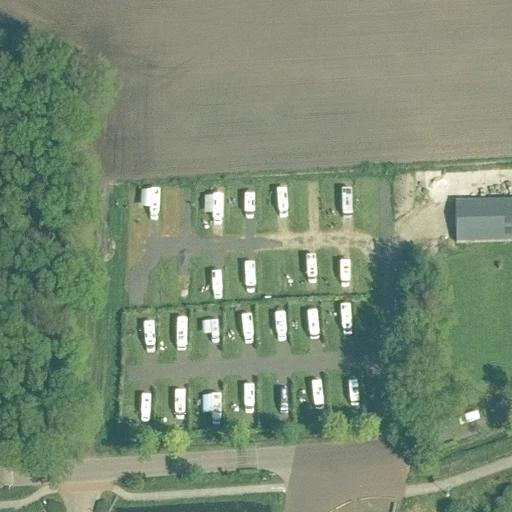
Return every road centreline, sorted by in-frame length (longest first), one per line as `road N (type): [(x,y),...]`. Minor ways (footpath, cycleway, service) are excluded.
road 1 (tertiary): [(0,479),(306,456)]
road 2 (tertiary): [(306,456),(396,445),(511,410)]
road 3 (track): [(0,332),(37,347),(34,476)]
